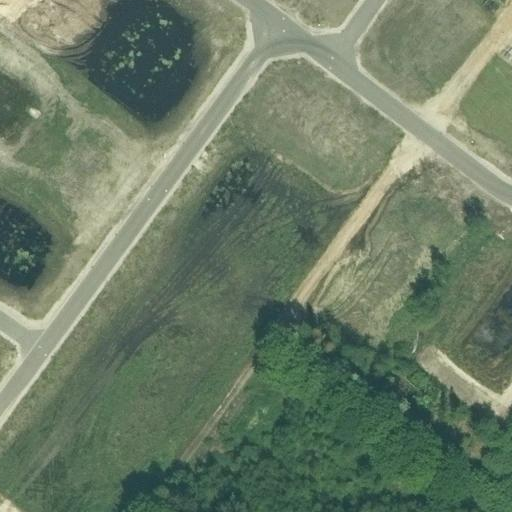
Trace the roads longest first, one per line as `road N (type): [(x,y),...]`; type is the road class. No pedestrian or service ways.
road 1 (track): [(427,132),(144,511)]
road 2 (residential): [(281,25),(37,354)]
road 3 (residential): [(511,195),(334,55)]
